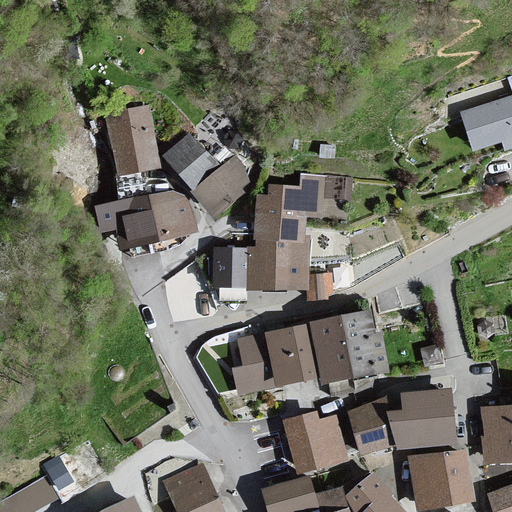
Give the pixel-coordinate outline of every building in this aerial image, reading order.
[(511,97),(462,113),(473,148),(501,140),(504,149),(511,146),(511,97)] [(147,108),(103,119),(115,181),(159,174),(147,108)] [(184,138),(160,159),(191,197),(215,171),(184,138)] [(220,169),(191,197),(210,226),(240,199),(238,196),(242,180),(244,172),(228,153),(216,162),(220,169)] [(298,177),(296,191),(293,221),(303,221),(319,223),(322,200),(345,202),(351,182),(298,177)] [(252,252),(246,293),(306,295),(305,246),(302,240),(303,221),(293,221),(296,191),(265,188),(266,200),(254,200),(252,252)] [(181,196),(96,210),(106,255),(195,240),(181,196)] [(252,252),(211,252),(210,290),(246,293),(252,252)] [(371,311),(231,341),(236,366),(229,368),(235,399),(318,381),(323,388),(384,375),(371,311)] [(93,396),(121,445),(174,409),(144,328),(105,363),(93,396)] [(510,410),(479,411),(483,468),(511,466),(511,387),(508,388),(510,410)] [(449,394),(400,400),(401,415),(384,417),(394,455),(456,451),(449,394)] [(343,415),(359,459),(388,449),(372,405),(343,415)] [(286,423),(299,472),(345,459),(334,419),(318,423),(316,415),(286,423)] [(59,455),(44,464),(59,490),(74,482),(59,455)] [(463,455),(407,465),(415,511),(439,511),(472,506),(463,455)] [(220,511),(203,468),(160,485),(171,511),(220,511)] [(401,511),(370,475),(341,500),(350,511),(401,511)] [(0,502),(0,511),(34,511),(60,498),(47,476),(0,502)] [(315,511),(307,482),(261,494),(265,511),(315,511)] [(511,511),(511,487),(490,495),(495,511),(511,511)] [(132,511),(127,500),(102,511),(132,511)]
